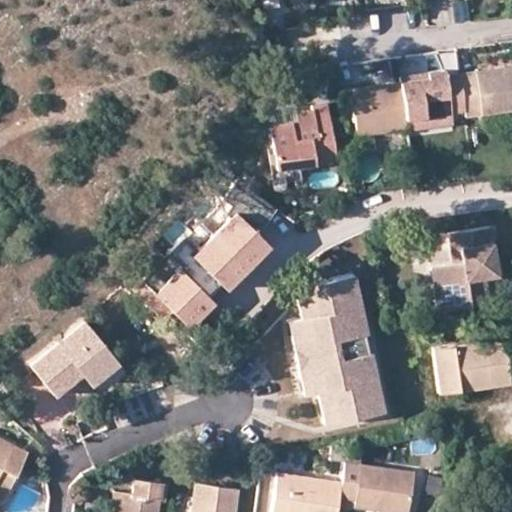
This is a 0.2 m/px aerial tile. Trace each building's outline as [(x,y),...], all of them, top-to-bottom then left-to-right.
[(511,108),(511,65),(459,73),(465,108),(466,116),(511,108)] [(400,81),(405,117),(449,111),(465,108),(459,73),(445,75),(444,66),(426,69),(427,77),(400,81)] [(427,77),(426,69),(399,73),(400,81),(427,77)] [(400,81),(352,88),(358,132),(406,125),(405,117),(400,81)] [(298,120),(270,124),(276,166),(297,162),(335,157),(326,102),(313,103),(313,109),(297,111),(298,120)] [(298,120),(297,111),(268,116),(270,124),(298,120)] [(405,117),(406,125),(451,120),(449,111),(405,117)] [(299,173),(297,162),(276,166),(278,177),(299,173)] [(368,188),(366,178),(353,181),(355,192),(368,188)] [(233,235),(214,218),(178,258),(208,286),(225,268),(237,280),(260,256),(236,233),(233,235)] [(454,249),(457,263),(449,264),(426,268),(432,302),(446,299),(447,309),(485,303),(482,283),(479,283),(478,276),(481,275),(493,273),(486,227),(444,233),(446,250),(454,249)] [(449,264),(457,263),(454,249),(446,250),(449,264)] [(134,284),(151,303),(183,274),(166,255),(134,284)] [(237,280),(225,268),(208,286),(220,298),(237,280)] [(328,386),(334,418),(378,410),(367,351),(359,352),(355,334),(364,332),(354,272),(310,280),(315,312),(309,313),(312,333),(293,336),(299,371),(318,367),(322,387),(328,386)] [(315,312),(310,280),(295,283),(301,314),(309,313),(315,312)] [(447,309),(446,299),(432,302),(433,312),(447,309)] [(290,316),(293,336),(312,333),(309,313),(301,314),(290,316)] [(111,350),(88,322),(34,366),(56,394),(83,372),(111,350)] [(359,352),(367,351),(364,332),(355,334),(359,352)] [(508,380),(502,335),(431,347),(437,389),(508,380)] [(120,362),(111,350),(83,372),(92,384),(120,362)] [(318,367),(299,371),(302,390),(314,389),(322,387),(318,367)] [(334,418),(328,386),(322,387),(314,389),(319,420),(334,418)] [(0,499),(1,500),(26,448),(0,435),(0,499)] [(353,505),(376,508),(408,511),(413,470),(343,460),(340,479),(338,495),(354,498),(353,505)] [(335,511),(338,495),(340,479),(277,471),(271,511),(335,511)] [(130,491),(122,490),(118,511),(157,511),(161,481),(133,477),(130,491)] [(233,511),(237,488),(195,482),(191,510),(190,511),(233,511)] [(118,511),(122,490),(113,489),(109,511),(118,511)] [(511,511),(511,489),(472,495),(467,511),(511,511)] [(432,511),(435,511),(442,496),(428,491),(421,508),(432,511)]
